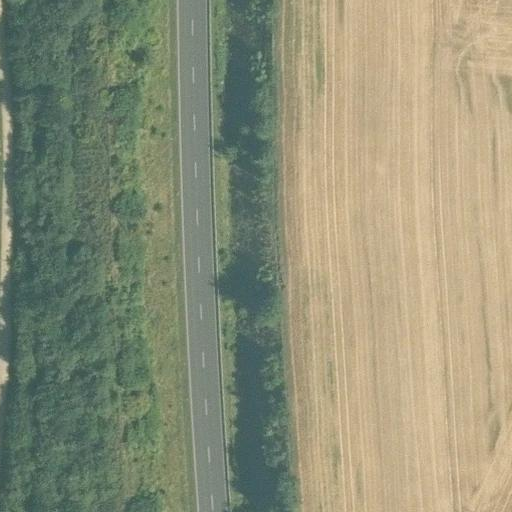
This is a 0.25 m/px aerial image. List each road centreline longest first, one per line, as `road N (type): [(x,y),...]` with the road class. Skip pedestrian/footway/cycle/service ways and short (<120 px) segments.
road 1 (primary): [(212,511),(189,0)]
road 2 (track): [(0,400),(0,89)]
